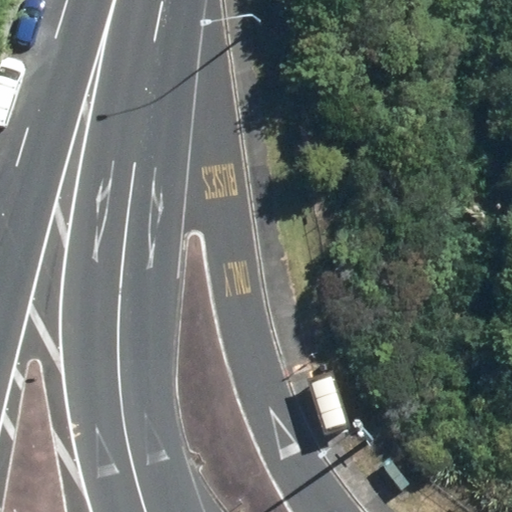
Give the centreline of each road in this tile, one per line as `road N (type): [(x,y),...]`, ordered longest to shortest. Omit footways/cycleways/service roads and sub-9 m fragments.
road 1 (primary): [(158,0),(265,377),(332,511)]
road 2 (primary): [(71,168),(72,300),(107,511)]
road 3 (primary): [(0,357),(71,168)]
road 4 (primary): [(121,0),(71,168)]
